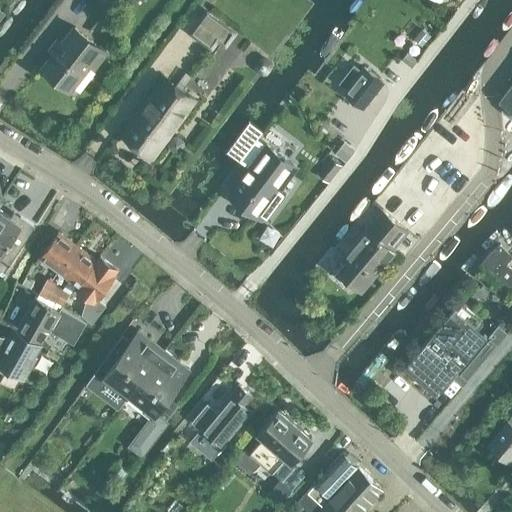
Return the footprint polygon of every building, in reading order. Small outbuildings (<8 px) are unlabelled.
[(93,0),(106,11),(116,0),(93,0)] [(233,31),(225,25),(216,36),(225,42),(233,31)] [(93,66),(105,50),(75,26),(42,68),(69,89),(89,63),(93,66)] [(430,36),(422,30),(414,39),(422,45),(430,36)] [(402,60),(412,67),(417,61),(407,53),(402,60)] [(256,68),(262,73),(266,73),(271,66),(271,63),(264,58),(260,58),(255,64),(256,68)] [(353,66),(339,84),(346,89),(343,93),(362,108),(382,83),(363,68),(360,71),(353,66)] [(153,157),(165,140),(168,143),(169,146),(175,151),(179,151),(184,144),(184,140),(177,135),(173,136),(170,133),(196,99),(164,76),(121,133),(153,157)] [(511,83),(500,99),(511,108),(511,83)] [(250,120),(227,151),(250,168),(244,176),(247,178),(233,197),(262,219),(264,217),(267,219),(268,218),(261,213),(273,198),(279,203),(286,194),(280,189),(297,166),(259,137),(264,130),(250,120)] [(354,151),(344,143),(338,151),(348,158),(354,151)] [(328,183),(341,166),(330,157),(317,174),(328,183)] [(370,209),(377,215),(343,256),(351,263),(342,274),(361,290),(395,250),(392,248),(408,230),(376,203),(370,209)] [(0,258),(9,264),(35,225),(20,215),(17,220),(0,208),(0,252),(1,253),(0,253),(0,258)] [(59,271),(77,245),(58,231),(39,257),(59,271)] [(490,251),(481,260),(493,270),(510,284),(511,281),(511,268),(502,260),(508,253),(499,244),(490,251)] [(77,245),(59,271),(78,286),(97,260),(77,245)] [(79,286),(77,288),(88,296),(86,300),(91,303),(82,315),(92,322),(105,304),(97,298),(115,274),(114,273),(117,268),(100,255),(97,260),(78,286),(79,286)] [(9,264),(0,258),(0,272),(2,274),(9,264)] [(47,298),(54,285),(56,283),(48,278),(39,293),(47,298)] [(54,285),(48,296),(56,301),(62,289),(54,285)] [(62,289),(56,301),(64,305),(70,294),(62,289)] [(34,298),(18,327),(38,339),(43,342),(50,329),(75,342),(86,322),(61,308),(59,312),(34,298)] [(435,392),(483,336),(473,328),(480,319),(462,304),(453,314),(451,313),(405,366),(435,392)] [(123,333),(95,373),(101,378),(126,397),(164,349),(139,329),(131,339),(123,333)] [(0,362),(0,363),(19,374),(24,377),(36,355),(32,353),(39,342),(16,330),(8,343),(7,342),(0,353),(0,362)] [(0,353),(7,342),(8,339),(5,337),(0,334),(0,353)] [(164,349),(126,397),(151,416),(152,417),(189,368),(164,349)] [(476,356),(467,366),(474,372),(483,362),(476,356)] [(201,429),(191,441),(212,458),(231,434),(252,410),(245,404),(253,395),(239,383),(217,410),(207,403),(192,421),(201,429)] [(511,407),(511,408),(511,414),(488,443),(509,461),(511,457),(511,407)] [(252,450),(250,452),(272,472),(274,470),(286,456),(291,461),(312,437),(279,408),(258,432),(263,437),(252,450)] [(142,454),(164,426),(162,424),(152,417),(151,416),(130,444),(142,454)] [(170,455),(177,445),(170,440),(163,450),(170,455)] [(305,494),(298,502),(300,504),(304,507),(309,511),(316,511),(332,495),(331,495),(358,466),(343,452),(304,494),(305,494)] [(112,477),(119,483),(129,470),(121,464),(112,477)] [(316,511),(361,511),(383,489),(358,466),(331,495),(332,495),(316,511)] [(280,480),(267,495),(279,506),(293,491),(280,480)]
